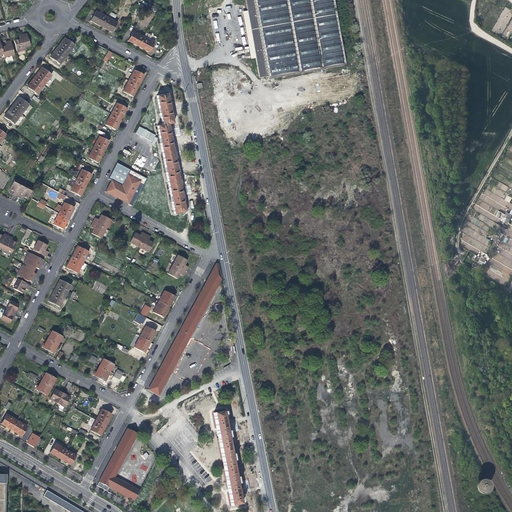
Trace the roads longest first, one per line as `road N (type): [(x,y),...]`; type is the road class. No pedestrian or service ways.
road 1 (residential): [(216,234),(269,511)]
road 2 (residential): [(126,406),(205,255)]
road 3 (residential): [(188,86),(216,234)]
road 4 (residential): [(91,192),(156,68)]
road 5 (residential): [(126,406),(213,511)]
road 6 (residential): [(91,192),(205,255)]
road 7 (residential): [(12,344),(126,406)]
